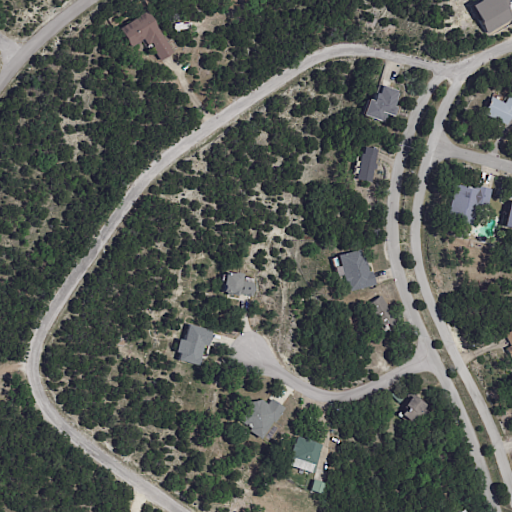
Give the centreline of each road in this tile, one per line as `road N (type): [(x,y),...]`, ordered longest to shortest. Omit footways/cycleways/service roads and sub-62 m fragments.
road 1 (residential): [(458,74),(436,83),(411,137),(396,253),(494,511),(498,451),(419,267),(425,187),(458,74)]
road 2 (residential): [(178,511),(50,412),(38,381),(38,347),(83,269),(145,184),(321,58),(399,56),(458,74)]
road 3 (residential): [(431,358),(379,385),(319,397),(254,358)]
road 4 (residential): [(0,92),(26,56),(96,0)]
